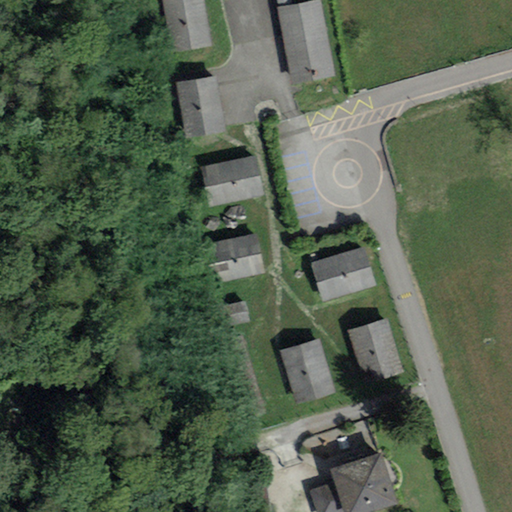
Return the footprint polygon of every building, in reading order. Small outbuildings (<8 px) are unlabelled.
[(162,0),(172,52),(213,45),(205,0),(162,0)] [(319,3),(276,11),(288,82),(331,75),(319,3)] [(216,75),(179,81),(187,136),(224,131),(216,75)] [(202,167),(210,206),(263,195),(255,156),(202,167)] [(256,233),(204,245),(212,283),(264,271),(256,233)] [(313,263),(324,298),(374,283),(363,248),(313,263)] [(244,301),(213,309),(217,327),(249,320),(244,301)] [(386,318),(349,330),(366,381),(403,368),(386,318)] [(261,410),(243,333),(211,340),(229,417),(261,410)] [(321,337),(281,349),(296,402),(336,390),(321,337)] [(380,451),(333,468),(338,482),(311,491),(318,511),(362,511),(397,500),(380,451)]
